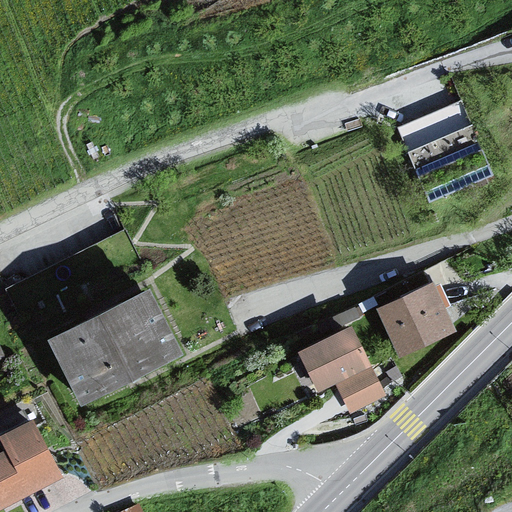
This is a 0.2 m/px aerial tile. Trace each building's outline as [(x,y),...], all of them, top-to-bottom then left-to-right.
[(386,130),(419,208),(488,179),(456,101),(386,130)] [(457,330),(436,283),(380,307),(400,354),(457,330)] [(180,364),(149,295),(58,336),(89,405),(180,364)] [(387,397),(355,325),(298,350),(318,395),(335,387),(348,415),(387,397)] [(0,506),(63,476),(36,421),(2,438),(12,457),(0,463),(0,506)]
